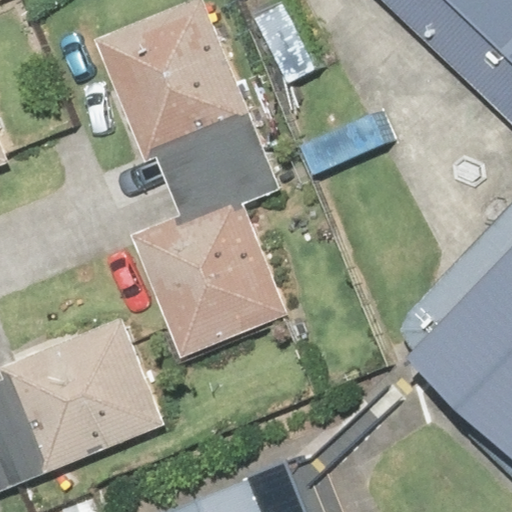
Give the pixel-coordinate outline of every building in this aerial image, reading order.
[(144,228),(190,355),(297,317),(256,200),(288,189),(220,0),(201,0),(107,34),(153,161),(168,156),(188,212),(144,228)] [(301,0),(288,0),(263,14),(303,85),(338,65),(301,0)] [(435,352),(511,426),(511,0),(394,0),(511,114),(511,214),(422,306),(451,335),(435,352)] [(0,172),(22,164),(0,111),(0,172)] [(18,374),(0,380),(0,496),(182,425),(138,312),(13,361),(18,374)] [(283,511),(270,478),(183,511),(283,511)] [(74,511),(108,511),(104,497),(73,507),(74,511)]
